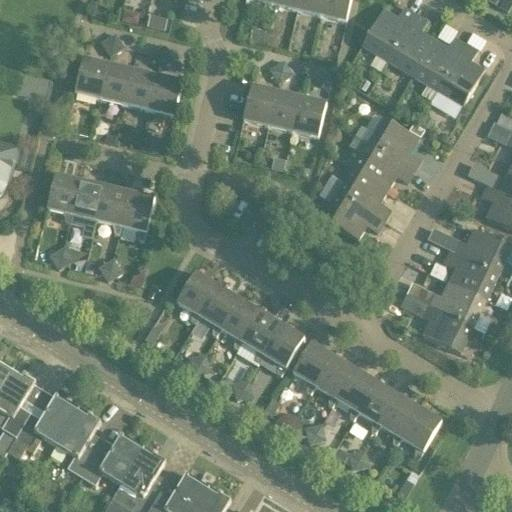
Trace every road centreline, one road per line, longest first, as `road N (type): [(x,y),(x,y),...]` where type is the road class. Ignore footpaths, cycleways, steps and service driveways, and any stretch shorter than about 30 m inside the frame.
road 1 (unclassified): [(329,511),(1,313)]
road 2 (residential): [(511,68),(358,331)]
road 3 (residential): [(1,313),(64,76)]
road 4 (residential): [(358,331),(201,234),(190,206),(196,181)]
road 5 (residential): [(196,181),(219,64),(206,23),(213,0)]
road 6 (residential): [(497,417),(358,331)]
road 7 (residential): [(66,148),(196,181)]
